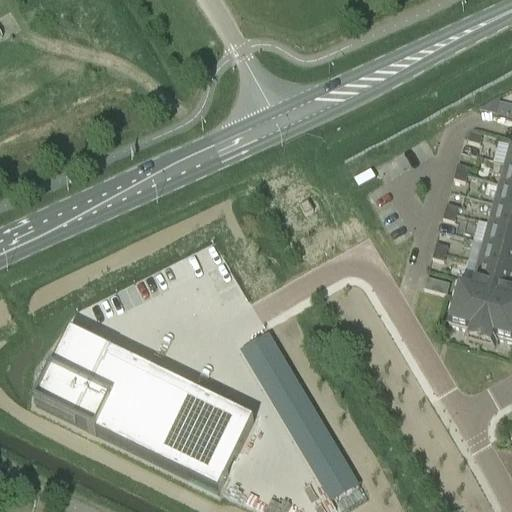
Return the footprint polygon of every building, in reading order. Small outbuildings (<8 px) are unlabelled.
[(491,118),(495,119),(498,107),(500,101),(499,101),(479,112),(480,115),(491,118)] [(511,118),(511,107),(501,105),(499,115),(511,118)] [(468,146),(479,149),(481,141),(470,138),(468,146)] [(469,171),(458,168),(456,176),(467,179),(469,171)] [(511,170),(506,169),(501,189),(511,191),(511,170)] [(375,181),(370,173),(354,182),(359,191),(375,181)] [(454,184),(465,187),(467,179),(456,176),(454,184)] [(511,191),(501,189),(495,209),(511,213),(511,191)] [(447,208),(445,216),(456,219),(458,211),(447,208)] [(492,222),(490,228),(511,234),(511,213),(495,209),(492,222)] [(443,223),(454,226),(456,219),(445,216),(443,223)] [(511,234),(490,228),(485,248),(511,255),(511,234)] [(434,255),(446,258),(448,251),(436,247),(434,255)] [(511,255),(485,248),(484,248),(479,268),(511,276),(511,255)] [(446,258),(434,255),(432,263),(443,266),(446,258)] [(511,276),(479,268),(473,288),(475,289),(511,298),(511,276)] [(446,299),(450,288),(427,282),(424,293),(446,299)] [(511,298),(475,289),(474,294),(460,291),(449,330),(468,335),(466,344),(494,352),(497,343),(511,347),(511,298)] [(71,336),(33,411),(219,505),(257,430),(71,336)] [(360,491),(269,340),(240,358),(331,509),(360,491)]
